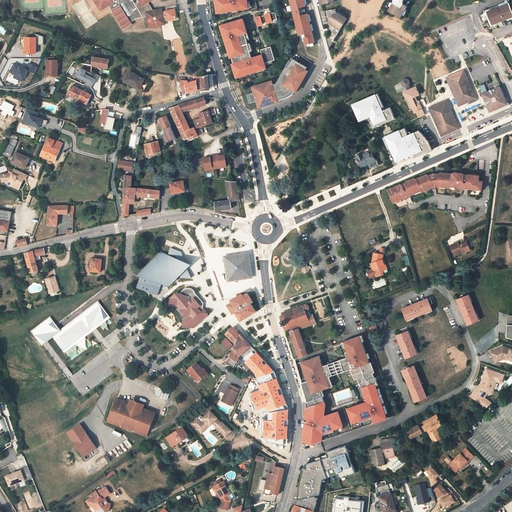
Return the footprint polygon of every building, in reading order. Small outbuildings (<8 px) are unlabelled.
[(94,0),(101,10),(103,9),(96,0),(94,0)] [(158,10),(158,9),(153,10),(151,10),(147,3),(149,2),(152,0),(139,0),(139,1),(141,3),(137,6),(135,3),(133,0),(132,0),(96,0),(103,9),(109,5),(124,30),(133,24),(132,22),(136,19),(147,17),(149,24),(153,27),(162,25),(165,21),(163,12),(163,13),(162,9),(158,10)] [(249,8),(247,0),(217,0),(218,5),(216,5),(217,12),(227,11),(227,12),(238,10),(238,9),(249,8)] [(289,0),(299,35),(301,35),(306,34),(307,37),(304,38),(305,45),(315,42),(312,31),(311,25),(309,21),(308,16),(307,13),(303,14),(302,12),(300,13),(299,10),(301,9),(301,7),(305,6),(305,5),(304,0),(289,0)] [(401,0),(401,2),(399,6),(393,3),(391,7),(388,11),(400,18),(407,6),(403,3),(403,0),(401,0)] [(511,0),(486,11),(491,24),(511,15),(511,10),(511,9),(511,8),(511,0)] [(336,36),(347,18),(336,12),(335,9),(332,10),(326,11),(332,34),(336,36)] [(176,18),(175,10),(163,12),(165,21),(176,18)] [(272,21),(278,19),(276,12),(271,14),(271,13),(265,14),(266,15),(261,17),(261,16),(256,18),(259,26),(262,25),(262,24),(268,22),(268,23),(272,22),(272,21)] [(253,59),(248,44),(245,34),(243,27),(245,27),(243,20),(234,23),(234,22),(221,26),(223,33),(225,32),(227,39),(229,46),(231,45),(233,51),(235,56),(232,57),(234,64),(235,64),(237,70),(235,71),(237,78),(247,75),(247,74),(256,71),(256,70),(267,67),(265,63),(276,60),(272,50),(267,52),(266,48),(261,50),(263,56),(253,59)] [(36,53),(36,38),(26,38),(26,47),(27,47),(26,53),(36,53)] [(110,59),(94,57),(92,65),(93,65),(108,68),(110,59)] [(300,86),(305,77),(303,76),(307,68),(308,67),(293,58),(288,68),(287,67),(282,75),(284,76),(280,82),(279,81),(277,84),(274,85),(273,81),(268,83),(269,85),(262,87),(261,85),(253,87),(255,93),(250,94),(253,103),(257,102),(260,101),(262,107),(279,101),(278,99),(281,98),(280,96),(280,94),(286,93),(287,94),(288,98),(293,95),(297,90),(298,89),(296,88),(298,85),(300,86)] [(58,76),(58,60),(55,60),(49,60),(47,60),(47,69),(48,69),(48,76),(58,76)] [(26,68),(14,62),(9,72),(14,75),(13,77),(22,82),(28,71),(34,74),(38,67),(29,62),(26,68)] [(82,63),(81,70),(86,71),(92,72),(92,71),(93,65),(92,65),(82,63)] [(476,98),(464,70),(448,77),(458,100),(464,98),(466,102),(476,98)] [(92,72),(91,76),(101,81),(102,76),(92,71),(92,72)] [(140,88),(144,79),(130,71),(125,81),(133,85),(133,84),(140,88)] [(194,79),(197,79),(199,90),(209,89),(209,88),(214,87),(213,81),(213,75),(212,74),(208,75),(202,77),(187,76),(187,77),(184,77),(184,82),(186,81),(187,83),(194,82),(194,79)] [(448,77),(446,77),(456,101),(458,100),(448,77)] [(418,103),(415,96),(419,95),(415,87),(409,89),(408,85),(409,84),(409,83),(409,82),(408,81),(407,80),(406,80),(405,79),(403,80),(402,81),(402,82),(402,83),(402,85),(403,85),(403,86),(404,86),(405,86),(407,90),(406,90),(406,89),(402,91),(402,92),(403,96),(405,95),(411,110),(413,109),(414,112),(416,111),(418,117),(425,114),(420,102),(418,103)] [(83,90),(73,85),(68,94),(79,99),(83,90)] [(504,96),(500,86),(482,94),(489,111),(499,107),(504,96)] [(79,99),(88,103),(92,95),(83,90),(79,99)] [(385,109),(383,110),(381,108),(384,107),(379,96),(377,97),(375,94),(355,103),(356,108),(354,109),(357,116),(360,115),(362,120),(368,117),(373,128),(393,120),(391,115),(393,114),(390,107),(385,109)] [(504,96),(499,107),(507,104),(504,96)] [(182,111),(206,104),(204,97),(176,106),(170,108),(181,133),(190,129),(187,123),(184,123),(179,112),(182,111)] [(458,126),(447,99),(445,100),(456,126),(458,126)] [(456,126),(445,100),(428,107),(440,134),(456,126)] [(14,106),(4,101),(0,108),(0,116),(4,119),(7,114),(12,116),(14,111),(12,110),(14,106)] [(39,113),(26,109),(22,124),(32,127),(34,131),(47,125),(47,120),(38,118),(39,113)] [(104,109),(101,121),(107,123),(108,117),(109,111),(110,109),(104,109)] [(212,122),(208,110),(200,113),(201,118),(194,120),(197,127),(204,125),(212,122)] [(176,138),(166,116),(159,119),(166,134),(162,136),(165,143),(176,138)] [(113,118),(108,117),(107,123),(105,128),(113,130),(115,118),(113,118)] [(441,136),(459,128),(458,126),(456,126),(440,134),(441,136)] [(190,129),(181,133),(184,139),(185,139),(189,137),(194,135),(195,137),(197,136),(194,128),(190,129)] [(428,140),(419,130),(408,135),(405,128),(383,137),(388,149),(390,148),(396,162),(417,153),(418,155),(432,149),(428,140)] [(8,141),(15,144),(19,135),(12,133),(8,141)] [(41,155),(54,161),(56,157),(52,156),(55,148),(59,150),(62,143),(49,138),(41,155)] [(3,153),(10,155),(15,144),(8,141),(3,153)] [(161,151),(158,141),(145,145),(148,154),(161,151)] [(374,159),(369,148),(353,155),(355,159),(358,158),(361,167),(369,163),(371,167),(379,163),(376,158),(374,159)] [(25,167),(29,158),(16,152),(12,161),(25,167)] [(226,165),(225,155),(218,156),(218,155),(210,156),(210,157),(204,158),(205,168),(212,167),(212,169),(220,168),(220,166),(226,165)] [(125,174),(124,194),(122,216),(129,215),(130,203),(134,203),(134,198),(135,196),(140,196),(153,197),(153,190),(131,187),(132,176),(133,176),(134,170),(135,167),(132,167),(133,163),(120,160),(118,169),(130,170),(129,175),(127,175),(127,174),(125,174)] [(12,173),(0,174),(1,182),(8,182),(12,184),(11,187),(19,190),(24,179),(25,180),(27,175),(14,169),(12,173)] [(400,184),(387,190),(393,202),(397,200),(398,201),(417,193),(417,192),(421,190),(422,191),(426,189),(427,191),(436,187),(445,188),(446,186),(451,187),(451,185),(476,190),(476,188),(482,189),(483,182),(480,176),(469,175),(468,176),(467,175),(464,175),(463,174),(454,172),(452,174),(441,173),(439,174),(439,175),(434,174),(429,176),(429,175),(427,175),(417,179),(414,178),(406,182),(405,183),(403,183),(402,185),(400,184)] [(226,180),(229,200),(215,202),(216,210),(232,208),(231,201),(240,199),(237,181),(226,180)] [(185,191),(183,181),(170,183),(172,192),(176,192),(185,191)] [(47,225),(55,226),(57,213),(59,213),(70,213),(70,220),(74,221),(74,206),(70,205),(49,206),(47,225)] [(11,212),(0,210),(0,219),(10,221),(10,220),(11,212)] [(0,228),(8,230),(10,221),(0,219),(0,228)] [(27,245),(26,238),(17,241),(19,247),(27,245)] [(459,242),(451,245),(456,256),(463,253),(464,254),(473,250),(469,240),(460,244),(459,242)] [(31,272),(39,270),(35,257),(39,256),(50,253),(49,247),(44,248),(37,250),(34,251),(25,253),(31,272)] [(161,252),(138,275),(141,276),(137,287),(158,295),(161,286),(159,285),(160,283),(169,287),(180,275),(181,278),(192,278),(187,268),(192,264),(186,261),(181,251),(171,247),(168,255),(161,252)] [(376,277),(382,274),(381,271),(388,269),(386,264),(384,265),(382,259),(383,254),(380,254),(374,253),(373,262),(372,263),(374,268),(373,268),(373,269),(367,271),(370,278),(373,277),(373,279),(375,278),(374,276),(376,275),(376,277)] [(247,255),(227,258),(230,277),(250,275),(247,255)] [(101,272),(102,259),(92,258),(90,271),(101,272)] [(50,277),(46,279),(48,287),(50,293),(60,289),(56,278),(51,279),(50,277)] [(202,322),(204,320),(204,318),(207,318),(208,317),(208,314),(201,306),(204,303),(198,296),(197,293),(196,291),(195,290),(194,289),(192,288),(190,288),(189,288),(187,288),(185,289),(184,290),(182,292),(181,295),(180,294),(179,294),(177,294),(175,294),(172,297),(188,316),(187,317),(186,317),(186,318),(185,318),(185,319),(185,320),(185,321),(185,323),(185,324),(186,325),(185,326),(184,327),(185,327),(185,328),(186,328),(189,329),(194,329),(202,322)] [(469,294),(467,295),(478,320),(479,320),(469,294)] [(256,311),(251,303),(246,295),(233,303),(233,308),(236,312),(241,320),(250,314),(255,311),(256,311)] [(467,295),(457,299),(468,325),(478,320),(467,295)] [(172,297),(171,298),(187,317),(188,316),(172,297)] [(428,298),(403,309),(407,319),(432,308),(428,298)] [(51,338),(63,353),(110,316),(97,300),(60,330),(48,315),(30,330),(42,345),(51,338)] [(306,304),(294,308),(295,311),(283,315),(280,316),(281,321),(284,330),(299,325),(300,328),(316,323),(313,316),(311,315),(310,313),(309,311),(311,311),(310,309),(309,309),(310,308),(309,305),(306,304)] [(432,308),(407,319),(407,320),(433,310),(432,308)] [(299,326),(289,329),(299,357),(315,352),(313,347),(308,348),(308,349),(306,350),(299,328),(300,328),(299,326)] [(229,331),(226,334),(235,343),(240,334),(233,327),(229,331)] [(408,330),(407,331),(416,354),(417,353),(408,330)] [(407,331),(397,335),(406,358),(416,354),(407,331)] [(251,343),(241,332),(240,334),(235,343),(232,347),(234,348),(230,357),(237,362),(240,354),(251,343)] [(307,380),(301,381),(306,397),(307,401),(312,399),(322,395),(324,394),(322,389),(333,386),(329,376),(351,368),(354,379),(357,378),(359,382),(374,377),(372,371),(374,371),(372,364),(370,365),(361,338),(343,344),(345,352),(347,351),(348,354),(346,355),(347,357),(323,365),(322,363),(319,364),(318,361),(321,360),(319,355),(303,360),(306,369),(304,370),(307,380)] [(511,349),(502,345),(491,350),(494,357),(499,354),(501,358),(505,356),(507,357),(507,358),(511,359),(511,349)] [(245,356),(254,349),(252,346),(243,354),(245,356)] [(261,372),(274,367),(256,347),(254,349),(245,356),(245,357),(257,371),(261,372)] [(491,350),(490,351),(495,361),(501,358),(499,354),(494,357),(491,350)] [(202,369),(196,362),(193,364),(188,369),(198,382),(206,375),(201,370),(202,369)] [(414,365),(404,369),(409,383),(408,384),(410,387),(411,387),(417,401),(427,397),(414,365)] [(261,372),(257,374),(259,380),(277,374),(274,367),(261,372)] [(504,375),(487,368),(483,376),(485,376),(482,383),(471,396),(486,408),(492,403),(484,397),(487,393),(489,394),(492,389),(496,381),(501,383),(504,375)] [(277,374),(259,380),(261,385),(251,389),(257,406),(266,402),(267,404),(286,399),(283,388),(280,389),(278,385),(282,384),(277,374)] [(359,382),(358,382),(359,384),(361,383),(362,387),(360,387),(362,395),(365,394),(367,401),(347,408),(352,423),(359,421),(359,423),(371,419),(373,418),(374,421),(372,422),(372,423),(389,417),(389,416),(387,416),(386,413),(388,412),(386,404),(383,405),(382,402),(385,401),(380,387),(377,388),(376,385),(379,384),(376,376),(374,377),(359,382)] [(485,376),(483,376),(480,381),(469,395),(471,396),(482,383),(485,376)] [(240,388),(231,384),(229,388),(228,387),(225,393),(226,394),(222,401),(231,405),(240,388)] [(154,394),(168,398),(170,391),(156,387),(154,394)] [(257,406),(251,389),(249,390),(255,407),(257,406)] [(322,395),(312,399),(315,406),(308,408),(307,418),(306,418),(303,441),(309,442),(309,444),(310,444),(322,440),(322,436),(322,433),(326,432),(327,434),(334,432),(334,429),(343,426),(338,411),(323,416),(321,411),(325,410),(325,404),(322,395)] [(106,420),(145,435),(155,412),(142,407),(140,412),(133,409),(127,406),(129,402),(116,397),(106,420)] [(268,415),(264,415),(264,433),(267,432),(284,433),(285,433),(285,422),(284,422),(284,414),(287,414),(287,405),(273,405),(273,406),(273,415),(268,415)] [(197,418),(192,423),(197,427),(196,428),(201,433),(209,424),(210,425),(212,423),(216,418),(217,417),(213,414),(210,417),(206,414),(203,418),(204,419),(202,422),(197,418)] [(437,414),(424,422),(425,425),(438,418),(437,414)] [(216,418),(212,423),(216,427),(220,422),(216,418)] [(438,418),(420,427),(422,432),(428,430),(432,438),(439,435),(436,428),(442,425),(438,418)] [(216,427),(216,428),(225,437),(231,431),(221,422),(216,427)] [(95,449),(79,424),(64,433),(82,459),(95,449)] [(418,425),(414,427),(418,434),(422,432),(420,427),(418,425)] [(166,437),(172,446),(188,435),(181,427),(166,437)] [(407,431),(411,438),(418,434),(414,427),(407,431)] [(283,442),(284,433),(267,432),(267,439),(283,442)] [(341,447),(326,452),(328,457),(307,464),(306,469),(304,478),(301,478),(298,491),(299,491),(302,492),(300,498),(319,494),(320,487),(318,487),(319,481),(320,476),(326,474),(337,471),(337,473),(338,475),(344,473),(345,476),(355,473),(352,464),(350,464),(347,456),(349,455),(347,448),(341,450),(341,447)] [(466,447),(449,464),(456,471),(460,466),(467,460),(468,461),(474,455),(466,447)] [(381,448),(370,450),(374,465),(385,463),(381,448)] [(258,488),(267,490),(270,491),(269,494),(279,496),(285,467),(284,467),(284,464),(274,462),(272,470),(268,469),(267,477),(260,476),(258,488)] [(436,478),(439,475),(436,472),(436,471),(431,466),(427,470),(430,474),(428,476),(430,478),(432,486),(438,481),(436,478)] [(5,475),(9,487),(32,479),(28,467),(5,475)] [(337,473),(337,471),(326,474),(320,476),(319,481),(318,487),(320,487),(322,478),(327,477),(337,473)] [(386,480),(376,482),(378,486),(376,487),(378,492),(380,491),(381,495),(379,496),(381,501),(392,497),(391,492),(390,492),(389,489),(390,488),(388,483),(387,484),(386,480)] [(212,487),(217,495),(218,494),(220,493),(222,498),(220,498),(222,502),(220,508),(228,510),(230,500),(227,494),(231,493),(228,488),(227,488),(225,485),(223,486),(221,482),(212,487)] [(419,497),(421,504),(431,501),(425,482),(414,485),(415,489),(417,489),(419,497)] [(446,489),(441,484),(435,489),(438,492),(437,493),(440,496),(444,494),(446,498),(454,493),(449,488),(446,489)] [(98,510),(105,511),(106,509),(110,508),(111,504),(108,503),(106,500),(104,501),(102,499),(104,497),(110,493),(106,487),(101,490),(98,493),(97,491),(96,490),(89,496),(90,498),(86,501),(91,507),(92,506),(94,505),(98,510)] [(370,500),(371,491),(362,490),(362,491),(352,490),(351,498),(348,498),(347,504),(361,506),(361,501),(362,499),(363,499),(370,500)] [(446,498),(441,500),(444,507),(455,501),(454,500),(458,498),(454,493),(446,498)] [(316,496),(316,495),(298,498),(295,509),(297,509),(295,511),(313,511),(317,501),(314,500),(316,496)] [(381,501),(380,501),(383,511),(388,511),(396,510),(392,497),(381,501)]
